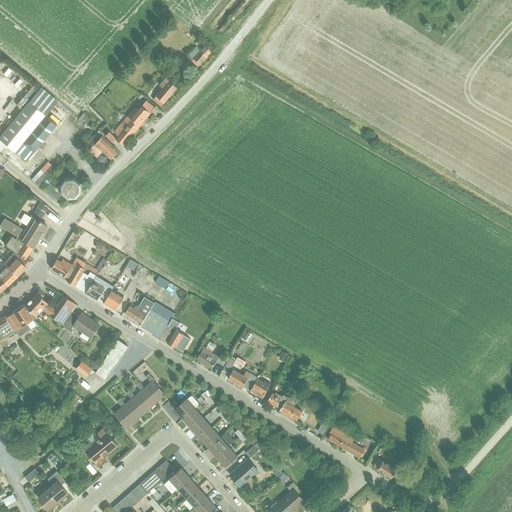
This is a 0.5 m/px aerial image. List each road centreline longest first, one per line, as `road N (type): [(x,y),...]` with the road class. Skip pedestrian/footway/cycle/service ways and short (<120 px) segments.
road 1 (residential): [(366,474),(36,273)]
road 2 (residential): [(36,273),(89,196),(240,37)]
